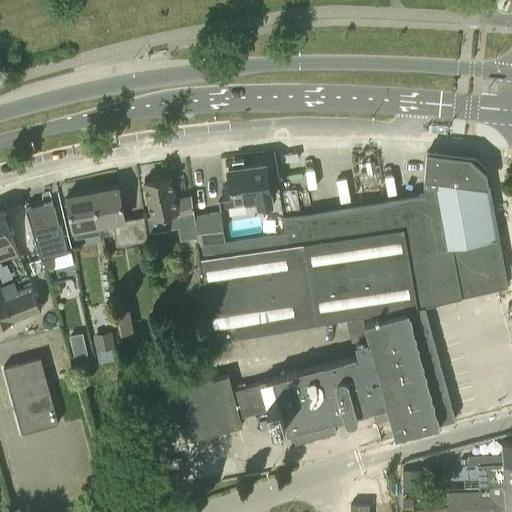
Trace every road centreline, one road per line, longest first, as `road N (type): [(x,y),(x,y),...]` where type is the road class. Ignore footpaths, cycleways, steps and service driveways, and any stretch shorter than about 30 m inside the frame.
road 1 (secondary): [(511,75),(271,64),(167,76),(0,114)]
road 2 (residential): [(0,179),(208,138),(394,133),(420,109)]
road 3 (secondary): [(0,140),(157,109),(238,103),(420,109)]
